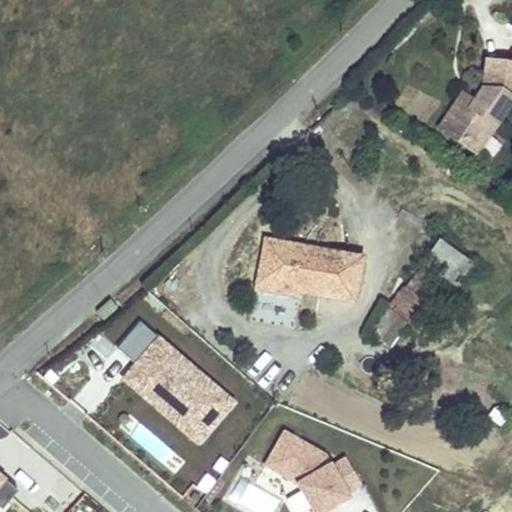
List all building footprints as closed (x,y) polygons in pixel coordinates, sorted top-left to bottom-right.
[(458,61),(454,88),(455,91),(447,103),(433,93),(408,127),(427,141),(441,142),(457,121),(465,127),(484,102),(493,104),(499,67),(458,61)] [(441,142),(427,141),(445,154),(465,127),(457,121),(441,142)] [(234,275),(242,237),(230,235),(221,283),(263,291),(264,286),(265,281),(234,275)] [(265,281),(264,286),(318,296),(326,253),(242,237),(234,275),(265,281)] [(139,323),(117,349),(135,365),(129,372),(152,392),(156,388),(190,417),(183,426),(200,440),(233,402),(139,323)] [(324,456),(284,433),(266,466),(297,484),(313,511),(324,511),(340,503),(337,498),(346,493),(361,484),(346,459),(331,468),(324,456)] [(18,491),(0,476),(0,509),(1,510),(18,491)] [(281,495),(290,511),(310,511),(297,487),(281,495)] [(337,498),(340,503),(349,498),(346,493),(337,498)]
